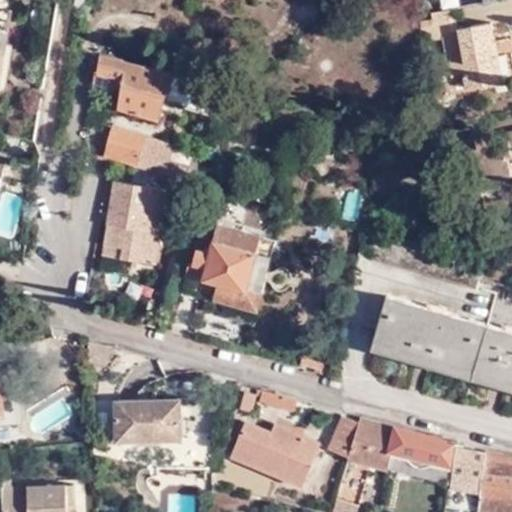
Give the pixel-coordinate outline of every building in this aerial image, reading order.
[(460,5),(434,10),(436,22),(427,24),(429,39),(445,35),(461,32),(461,27),(463,26),(460,5)] [(461,32),(445,35),(452,75),(466,72),(468,87),(505,80),(492,21),(463,26),(461,27),(461,32)] [(98,53),(93,81),(123,88),(118,107),(159,116),(172,73),(98,53)] [(436,88),(437,97),(452,95),(449,82),(438,84),(438,88),(436,88)] [(321,109),(289,100),(286,114),(302,118),(317,122),(321,109)] [(300,131),(302,118),(286,114),(283,126),(300,131)] [(144,134),(144,135),(113,125),(104,152),(135,162),(134,166),(147,170),(186,180),(189,166),(169,160),(174,141),(144,134)] [(511,130),(479,137),(481,147),(468,150),(474,182),(511,173),(511,130)] [(466,140),(468,150),(481,147),(479,137),(466,140)] [(154,187),(115,180),(103,260),(133,265),(134,258),(157,262),(162,231),(168,189),(154,187)] [(190,261),(182,290),(230,302),(227,314),(254,322),(258,309),(277,239),(218,223),(213,243),(207,242),(205,250),(197,247),(194,261),(190,261)] [(472,267),(468,254),(365,226),(340,314),(380,324),(373,353),(511,390),(511,330),(487,324),(495,291),(474,285),(477,274),(472,267)] [(470,246),(482,256),(499,238),(487,228),(470,246)] [(300,362),(322,368),(329,339),(308,333),(300,362)] [(246,388),(241,407),(254,410),(259,392),(246,388)] [(296,409),(299,399),(264,389),(261,399),(296,409)] [(9,394),(2,395),(5,416),(0,416),(0,424),(13,423),(9,394)] [(182,397),(117,399),(119,438),(183,436),(182,397)] [(334,446),(351,452),(360,422),(343,414),(334,446)] [(361,417),(360,422),(351,452),(348,462),(367,468),(384,472),(390,449),(397,426),(361,417)] [(233,456),(309,486),(324,445),(277,427),(273,433),(246,422),(245,424),(241,423),(238,428),(243,430),(241,435),(236,433),(233,442),(237,443),(233,456)] [(397,426),(390,449),(452,466),(455,443),(397,426)] [(453,471),(482,475),(485,453),(457,448),(453,471)] [(511,458),(485,452),(485,453),(482,475),(480,488),(478,507),(493,509),(496,492),(511,494),(511,458)] [(356,507),(367,468),(348,462),(336,501),(356,507)] [(480,488),(482,475),(453,471),(452,483),(480,488)] [(75,483),(2,486),(2,510),(2,511),(68,511),(68,505),(76,505),(75,483)] [(493,509),(511,511),(511,494),(496,492),(493,509)] [(332,511),(354,511),(356,507),(336,501),(332,511)]
